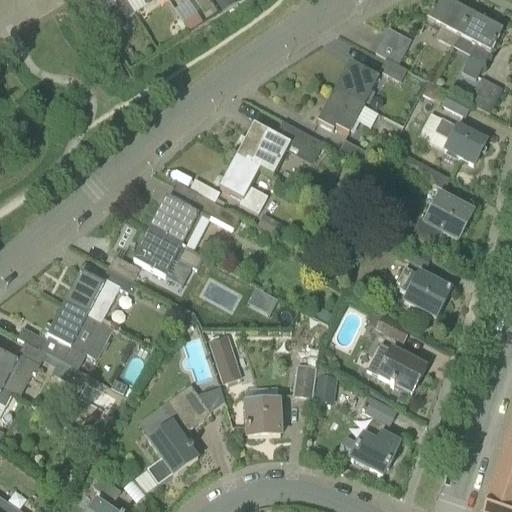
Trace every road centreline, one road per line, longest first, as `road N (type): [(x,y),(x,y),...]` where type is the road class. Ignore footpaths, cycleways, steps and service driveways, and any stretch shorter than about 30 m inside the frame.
road 1 (residential): [(0,268),(205,93),(345,0)]
road 2 (residential): [(453,511),(511,322)]
road 3 (residential): [(217,511),(258,493),(305,493),(349,511)]
